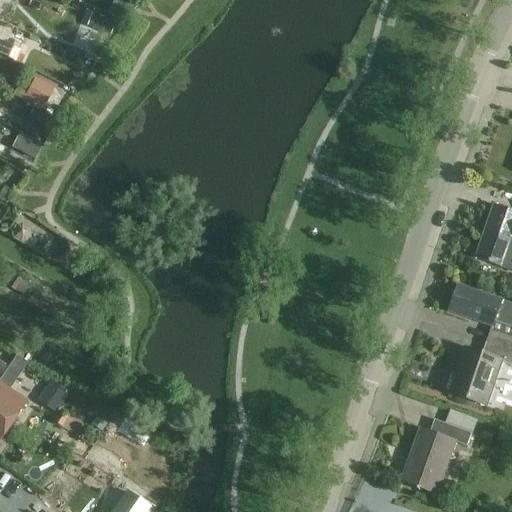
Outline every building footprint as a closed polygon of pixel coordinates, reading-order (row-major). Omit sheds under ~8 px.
[(91,16),(87,27),(98,31),(102,20),(91,16)] [(0,57),(15,64),(18,55),(20,52),(0,43),(0,57)] [(38,79),(26,103),(40,111),(52,87),(38,79)] [(491,111),(502,114),(507,93),(496,90),(491,111)] [(30,140),(21,156),(32,162),(40,146),(30,140)] [(4,189),(0,194),(0,201),(6,205),(7,202),(12,194),(9,192),(4,189)] [(511,212),(496,206),(477,259),(496,266),(505,269),(511,271),(511,212)] [(511,352),(511,305),(459,287),(450,312),(494,327),(494,329),(493,329),(488,344),(511,352)] [(451,395),(488,408),(503,363),(511,366),(511,365),(511,352),(488,344),(484,356),(466,350),(457,375),(452,373),(446,391),(452,392),(451,395)] [(4,373),(0,378),(0,386),(8,391),(17,378),(6,370),(4,373)] [(49,383),(44,393),(61,404),(67,394),(49,383)] [(0,441),(3,437),(26,404),(8,391),(0,386),(0,441)] [(98,416),(91,425),(101,432),(108,423),(98,416)] [(471,434),(454,428),(436,421),(431,433),(427,432),(418,456),(423,458),(420,467),(410,463),(403,484),(438,496),(456,442),(466,446),(471,434)]
